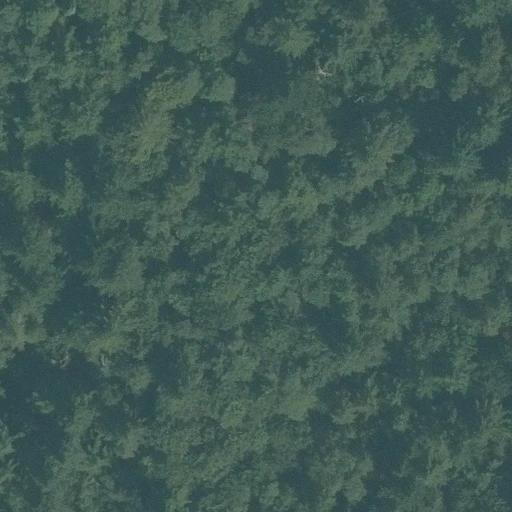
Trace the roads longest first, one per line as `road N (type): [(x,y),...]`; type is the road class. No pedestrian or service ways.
road 1 (unknown): [(511,36),(453,54),(426,105),(358,183),(262,236),(234,293),(236,349),(223,385),(181,457)]
road 2 (track): [(147,0),(358,183),(507,330)]
road 3 (track): [(291,511),(511,326)]
road 4 (track): [(181,457),(0,303)]
